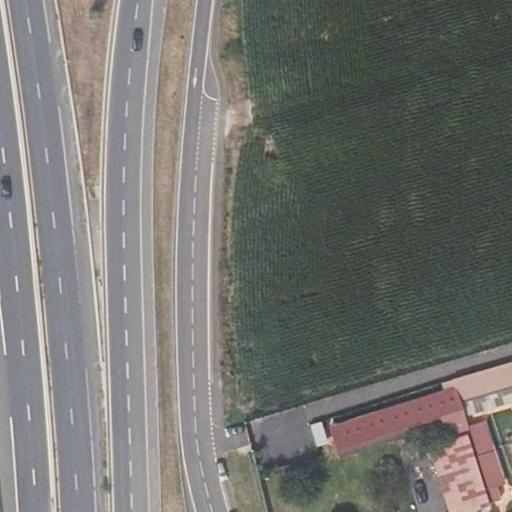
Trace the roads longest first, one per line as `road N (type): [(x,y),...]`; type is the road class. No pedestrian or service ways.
road 1 (trunk): [(76,511),(51,201),(24,0)]
road 2 (trunk): [(124,511),(116,204),(131,0)]
road 3 (tertiary): [(140,511),(138,0)]
road 4 (tertiary): [(206,0),(194,110),(194,407)]
road 5 (trunk): [(0,130),(35,511)]
